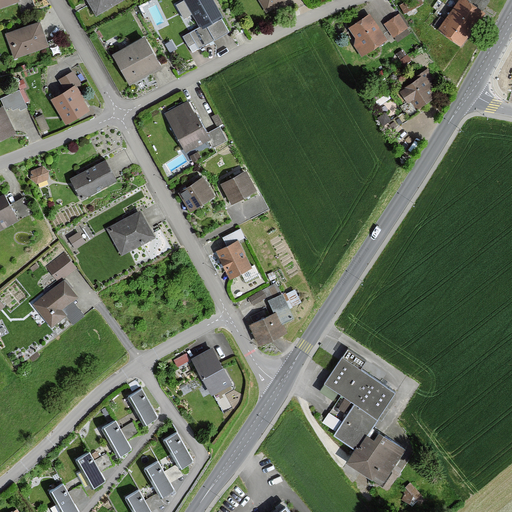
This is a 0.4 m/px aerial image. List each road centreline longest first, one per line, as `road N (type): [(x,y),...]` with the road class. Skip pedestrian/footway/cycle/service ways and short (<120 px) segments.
road 1 (motorway): [(0,158),(418,0)]
road 2 (secondary): [(469,91),(281,384)]
road 3 (residential): [(0,483),(123,374),(227,313)]
road 4 (residential): [(119,114),(354,0)]
road 5 (residential): [(119,114),(227,313)]
road 6 (motorway): [(150,0),(0,53)]
road 7 (secondary): [(281,384),(194,511)]
road 8 (unknown): [(328,328),(406,382),(409,390),(389,420)]
road 9 (residential): [(55,0),(119,114)]
road 10 (residential): [(0,162),(119,114)]
